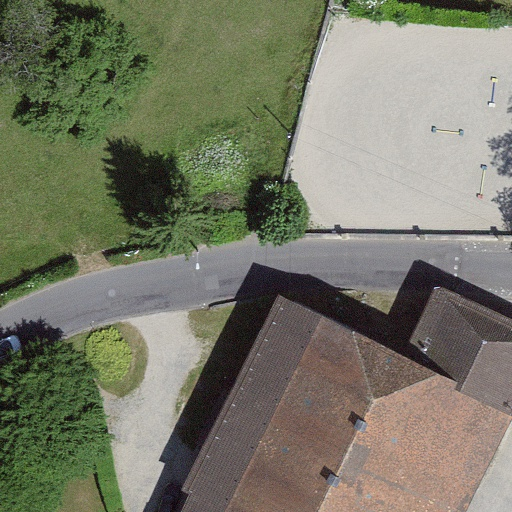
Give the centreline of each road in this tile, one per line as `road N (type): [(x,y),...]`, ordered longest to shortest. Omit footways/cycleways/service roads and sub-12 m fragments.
road 1 (unclassified): [(0,339),(105,294),(174,280),(406,263),(511,264)]
road 2 (unknown): [(406,263),(425,203),(461,164),(511,129)]
